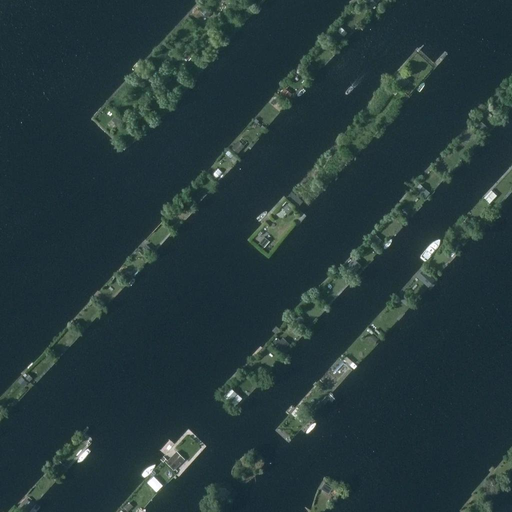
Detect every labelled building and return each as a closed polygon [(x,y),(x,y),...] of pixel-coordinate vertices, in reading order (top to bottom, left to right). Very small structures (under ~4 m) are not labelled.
[(369,0),(365,4),(371,9),(375,6),(369,0)] [(206,7),(201,12),(207,18),(211,13),(206,7)] [(336,30),(330,36),(338,44),(344,37),(336,30)] [(211,32),(207,37),(212,41),(216,36),(211,32)] [(188,51),(184,56),(188,60),(193,55),(188,51)] [(308,62),(303,68),(309,73),(314,68),(308,62)] [(400,73),(392,82),(401,90),(409,81),(400,73)] [(148,79),(143,84),(149,88),(153,83),(148,79)] [(164,88),(160,93),(163,97),(168,92),(164,88)] [(284,88),(279,95),(286,100),(291,94),(284,88)] [(116,115),(111,121),(118,127),(123,122),(116,115)] [(126,120),(121,125),(125,129),(130,125),(126,120)] [(481,122),(477,127),(484,133),(488,128),(481,122)] [(237,141),(230,148),(237,154),(244,147),(237,141)] [(228,150),(225,154),(230,158),(234,155),(228,150)] [(419,184),(416,188),(421,193),(425,189),(419,184)] [(489,192),(485,197),(491,202),(495,197),(489,192)] [(286,204),(281,209),(287,213),(291,209),(286,204)] [(467,218),(462,224),(465,227),(471,221),(467,218)] [(376,235),(372,240),(377,245),(381,240),(376,235)] [(262,239),(258,243),(263,247),(267,243),(262,239)] [(146,244),(142,248),(147,253),(151,249),(146,244)] [(354,261),(347,268),(353,274),(360,266),(354,261)] [(423,268),(416,276),(422,282),(429,274),(423,268)] [(401,292),(396,297),(402,303),(407,297),(401,292)] [(297,316),(292,321),(299,326),(303,321),(297,316)] [(373,335),(368,340),(373,345),(378,339),(373,335)] [(277,338),(272,344),(281,352),(286,347),(277,338)] [(258,368),(254,373),(259,378),(264,373),(258,368)] [(28,374),(24,377),(29,382),(32,378),(28,374)] [(22,377),(18,382),(24,387),(28,383),(22,377)] [(229,387),(222,395),(230,402),(237,394),(229,387)] [(297,407),(291,414),(300,422),(306,415),(297,407)] [(166,459),(164,460),(166,463),(174,470),(182,462),(174,454),(167,461),(166,459)] [(59,461),(55,466),(62,473),(67,468),(59,461)] [(54,466),(50,470),(56,474),(59,470),(54,466)] [(323,484),(320,489),(327,494),(331,489),(323,484)] [(24,501),(18,507),(22,511),(26,511),(31,507),(24,501)] [(128,503),(123,507),(127,511),(132,508),(128,503)]
